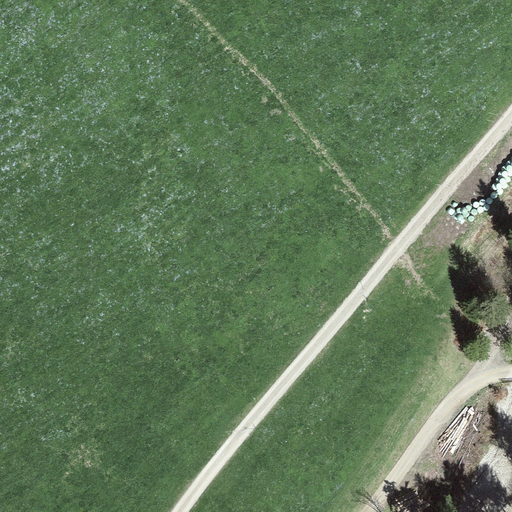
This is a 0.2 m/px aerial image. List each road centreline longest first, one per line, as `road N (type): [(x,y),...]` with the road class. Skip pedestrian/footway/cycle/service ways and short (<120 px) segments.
road 1 (track): [(184,511),(511,112)]
road 2 (track): [(511,363),(471,378),(373,511)]
